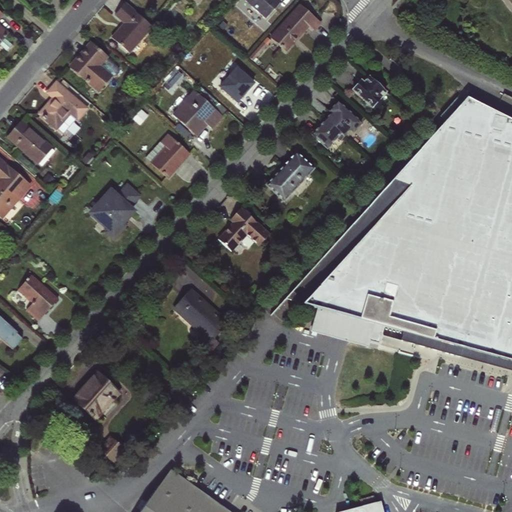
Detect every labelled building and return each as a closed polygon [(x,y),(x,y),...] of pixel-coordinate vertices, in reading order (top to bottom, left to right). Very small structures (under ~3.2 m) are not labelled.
[(277,0),(245,0),(244,1),(264,19),(280,3),(277,0)] [(152,28),(125,3),(114,16),(123,24),(110,38),(129,55),(152,28)] [(286,53),(309,27),(314,32),(321,24),(299,4),(269,37),(286,53)] [(0,19),(3,15),(0,12),(0,44),(9,34),(0,25),(0,19)] [(90,42),(68,67),(97,94),(112,76),(101,66),(108,57),(90,42)] [(267,45),(263,42),(248,58),(253,62),(267,45)] [(237,65),(227,76),(225,74),(215,84),(238,104),(257,82),(237,65)] [(176,70),(169,78),(174,82),(181,75),(176,70)] [(361,80),(351,90),(371,109),(387,92),(369,76),(363,82),(361,80)] [(50,98),(36,115),(56,131),(58,130),(63,134),(75,120),(77,121),(88,109),(56,81),(45,93),(50,98)] [(193,90),(171,115),(197,137),(207,126),(212,130),(223,117),(193,90)] [(511,120),(467,98),(397,175),(409,187),(301,312),(315,316),(310,335),(365,350),(366,345),(377,348),(383,327),(402,332),(399,341),(511,371),(511,120)] [(330,113),(324,119),(341,134),(344,137),(350,131),(353,134),(362,123),(337,101),(328,111),(330,113)] [(127,117),(119,111),(113,119),(121,125),(127,117)] [(139,112),(132,119),(138,124),(144,117),(139,112)] [(341,134),(324,119),(310,135),(327,150),(337,139),(341,134)] [(21,121),(6,139),(37,166),(53,148),(21,121)] [(190,155),(168,134),(160,142),(164,147),(149,163),(168,179),(190,155)] [(164,147),(160,142),(145,159),(149,163),(164,147)] [(295,151),(264,186),(283,203),(315,169),(295,151)] [(89,153),(81,162),(85,166),(93,157),(89,153)] [(0,158),(0,218),(2,220),(31,186),(0,158)] [(48,174),(41,182),(49,188),(55,181),(48,174)] [(106,231),(103,233),(113,242),(125,227),(123,225),(135,211),(132,208),(141,197),(127,184),(118,195),(110,188),(87,214),(106,231)] [(59,187),(47,201),(53,207),(65,192),(59,187)] [(231,224),(217,239),(231,252),(246,236),(258,247),(270,234),(241,208),(228,222),(231,224)] [(11,241),(7,247),(11,250),(16,244),(11,241)] [(31,275),(17,291),(32,305),(26,312),(37,322),(58,299),(31,275)] [(191,288),(172,309),(203,337),(209,343),(213,339),(228,323),(191,288)] [(17,333),(0,317),(0,339),(12,351),(22,339),(17,334),(17,333)] [(209,343),(203,337),(196,345),(207,356),(218,344),(213,339),(209,343)] [(97,372),(71,401),(95,423),(121,394),(97,372)] [(113,438),(100,452),(113,465),(127,450),(113,438)] [(228,511),(170,470),(139,511),(228,511)] [(382,511),(380,502),(342,511),(382,511)]
